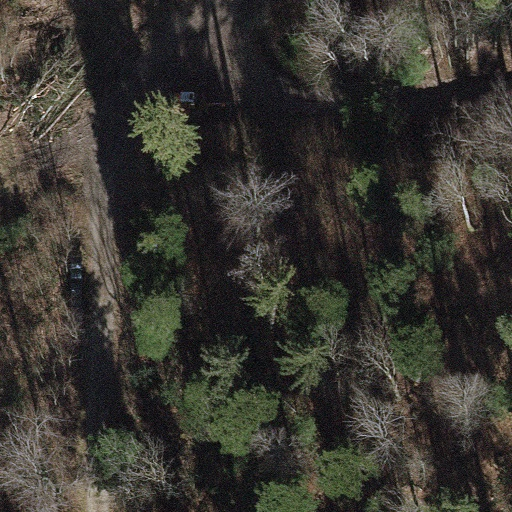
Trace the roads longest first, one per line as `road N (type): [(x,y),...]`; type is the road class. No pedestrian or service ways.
road 1 (track): [(97,511),(103,174),(131,108),(183,40)]
road 2 (track): [(230,0),(183,40),(329,105),(371,108),(511,85)]
